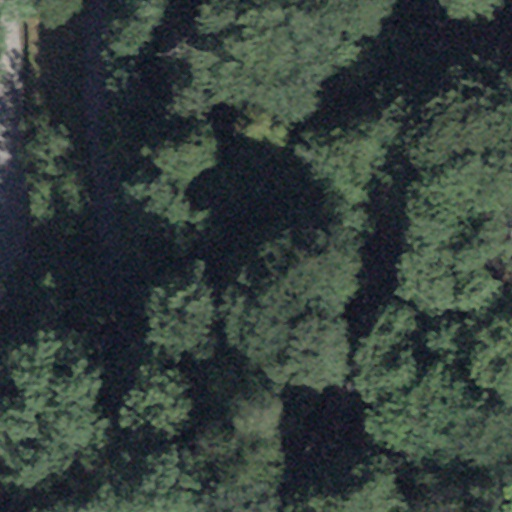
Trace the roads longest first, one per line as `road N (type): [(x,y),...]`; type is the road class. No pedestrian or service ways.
road 1 (unclassified): [(435,0),(439,116),(431,155),(334,440),(321,511)]
road 2 (unclassified): [(151,511),(98,120),(106,0)]
